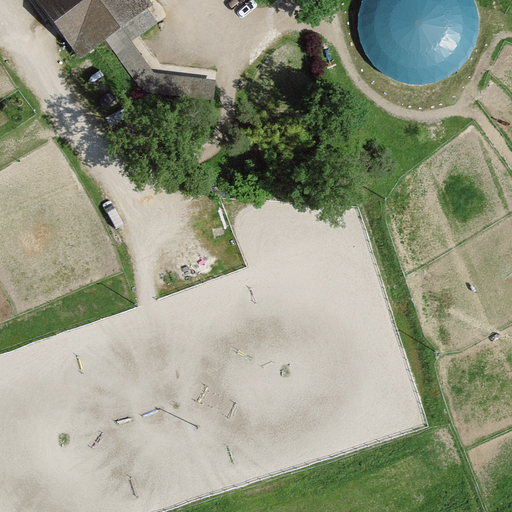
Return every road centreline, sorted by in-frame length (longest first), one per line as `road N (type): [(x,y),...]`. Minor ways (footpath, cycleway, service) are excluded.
road 1 (track): [(154,230),(116,192),(68,103),(0,10)]
road 2 (track): [(116,192),(210,149),(230,111),(219,48)]
